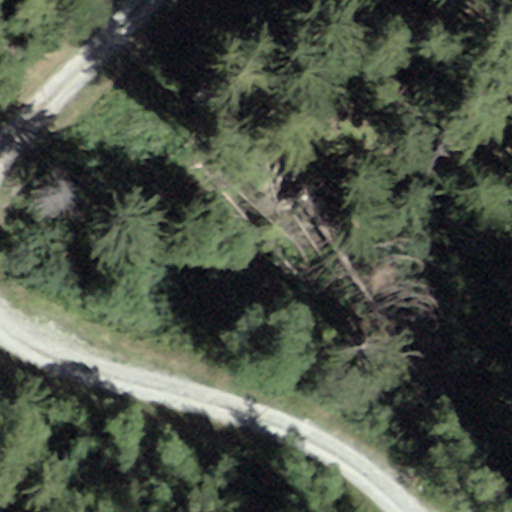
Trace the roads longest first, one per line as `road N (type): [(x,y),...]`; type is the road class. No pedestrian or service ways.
road 1 (track): [(402,511),(360,469),(217,405),(14,342),(0,323)]
road 2 (track): [(0,137),(138,0)]
